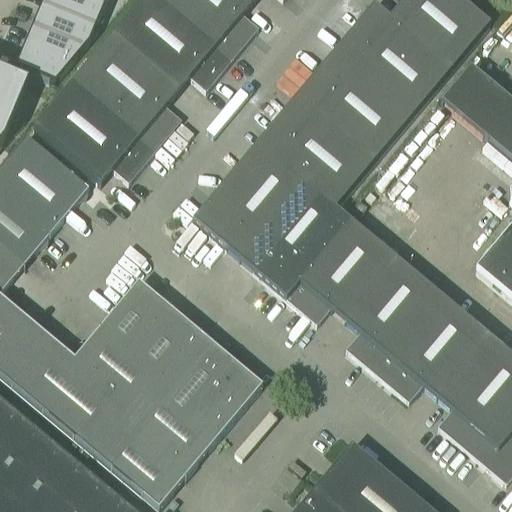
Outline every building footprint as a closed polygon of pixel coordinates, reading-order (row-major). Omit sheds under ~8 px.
[(74,0),(45,0),(40,12),(94,34),(103,12),(74,0)] [(74,0),(103,12),(108,0),(74,0)] [(231,66),(152,0),(145,0),(110,43),(177,99),(189,84),(205,97),(231,66)] [(242,21),(259,0),(275,0),(282,5),(286,0),(152,0),(231,66),(257,35),(242,21)] [(334,215),(335,215),(489,31),(488,30),(474,18),(482,0),(387,0),(400,11),(388,24),(373,11),(256,150),(304,190),(334,215)] [(40,12),(31,34),(83,56),(88,50),(94,34),(40,12)] [(511,57),(511,25),(496,44),(511,57)] [(31,34),(15,73),(54,90),(83,56),(31,34)] [(177,99),(110,43),(71,89),(154,158),(180,127),(164,113),(177,99)] [(511,110),(469,74),(440,109),(511,169),(511,232),(474,277),(511,308),(511,110)] [(0,153),(5,147),(27,92),(0,81),(0,153)] [(154,158),(71,89),(32,135),(99,191),(112,176),(127,189),(154,158)] [(0,201),(48,242),(86,197),(87,195),(25,143),(0,173),(0,201)] [(238,267),(304,190),(256,150),(192,227),(238,267)] [(284,305),(350,228),(335,215),(334,215),(304,190),(238,267),(284,305)] [(48,242),(0,201),(0,253),(23,273),(48,242)] [(350,228),(284,305),(316,331),(329,316),(358,340),(345,356),(408,408),(421,393),(450,417),(437,433),(484,473),(490,478),(505,490),(511,481),(511,363),(426,291),(411,279),(392,263),(350,228)] [(0,253),(0,299),(9,289),(23,273),(0,253)] [(130,362),(169,316),(137,289),(99,336),(130,362)] [(0,384),(96,465),(135,418),(73,367),(73,366),(58,353),(43,341),(27,328),(13,315),(0,304),(0,384)] [(160,388),(199,341),(169,316),(130,362),(160,388)] [(160,388),(130,362),(99,336),(73,366),(73,367),(135,418),(160,388)] [(151,511),(161,511),(261,393),(199,341),(160,388),(135,418),(96,465),(151,511)] [(123,511),(0,408),(0,511),(437,511),(433,508),(429,511),(422,511),(412,503),(396,490),(351,452),(336,469),(326,481),(299,511),(123,511)]
